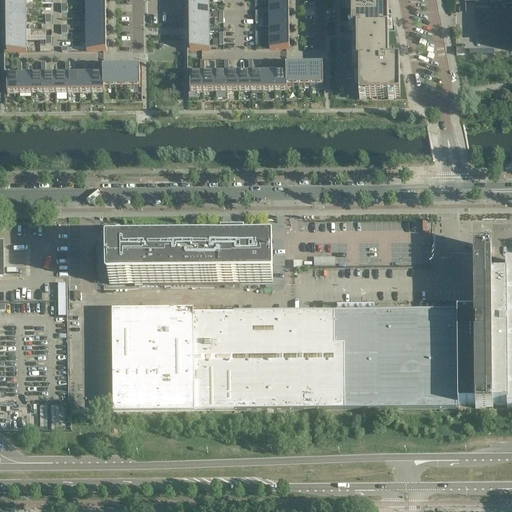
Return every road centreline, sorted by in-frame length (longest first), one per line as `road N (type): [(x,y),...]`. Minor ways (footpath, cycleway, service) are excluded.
road 1 (secondary): [(0,489),(511,486)]
road 2 (secondary): [(511,457),(20,465)]
road 3 (tertiary): [(0,195),(396,191)]
road 4 (unclassified): [(403,0),(422,99),(442,117)]
road 5 (unclassified): [(442,117),(449,95),(430,0)]
